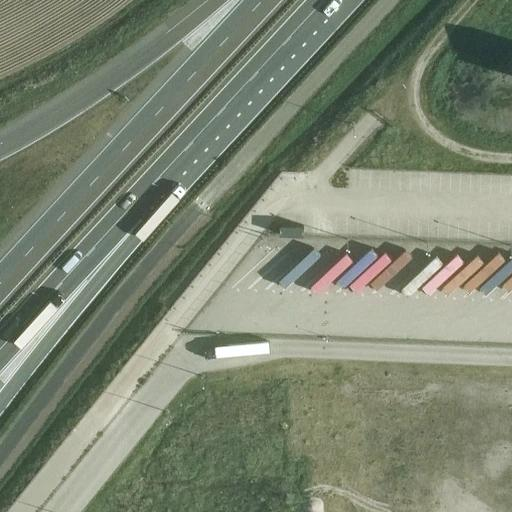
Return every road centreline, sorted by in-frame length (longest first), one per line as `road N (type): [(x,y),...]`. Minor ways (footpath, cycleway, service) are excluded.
road 1 (motorway): [(264,0),(0,283)]
road 2 (motorway): [(132,206),(324,0)]
road 3 (unclassified): [(204,201),(391,0)]
road 4 (motorway): [(219,0),(89,99),(0,154)]
road 5 (motorway): [(0,406),(132,206)]
road 6 (motorway): [(0,353),(132,206)]
